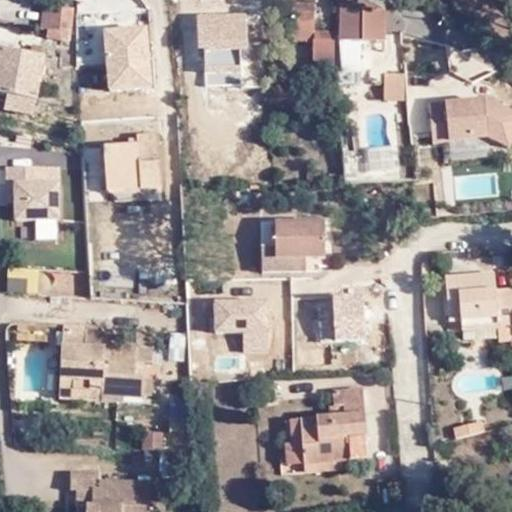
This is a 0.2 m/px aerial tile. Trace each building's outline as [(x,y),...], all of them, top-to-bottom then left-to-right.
[(338,65),(335,28),(316,28),(315,1),(292,1),(293,39),(314,39),(315,64),(338,65)] [(364,8),(365,4),(340,3),(340,25),(337,36),(341,81),(360,81),(357,40),(383,41),(384,19),(378,18),(379,9),(364,8)] [(69,31),(73,10),(49,5),(45,28),(69,31)] [(210,49),(232,47),(249,47),(249,42),(248,26),(248,12),(200,15),(200,30),(205,31),(206,49),(210,49)] [(153,89),(148,25),(103,28),(108,93),(153,89)] [(248,26),(249,42),(257,42),(256,26),(248,26)] [(232,61),(232,47),(210,49),(211,62),(232,61)] [(0,93),(4,94),(34,100),(42,57),(0,48),(0,93)] [(449,48),(436,48),(435,66),(448,67),(449,48)] [(403,74),(384,74),(384,98),(404,98),(403,74)] [(408,120),(411,145),(425,143),(423,119),(453,118),(451,81),(415,83),(417,119),(408,120)] [(34,100),(4,94),(2,109),(31,115),(34,100)] [(163,187),(159,136),(138,138),(139,146),(105,150),(108,183),(140,182),(141,189),(163,187)] [(378,180),(377,164),(358,165),(359,181),(378,180)] [(62,222),(61,183),(46,183),(46,167),(9,168),(10,184),(15,184),(16,223),(62,222)] [(256,225),(257,251),(268,250),(269,261),(301,260),(320,260),(319,224),(256,225)] [(268,250),(257,251),(257,261),(269,261),(268,250)] [(269,261),(257,261),(257,274),(301,273),(301,260),(269,261)] [(42,273),(10,274),(11,295),(42,293),(42,273)] [(511,291),(499,292),(489,292),(488,277),(461,280),(462,296),(449,297),(450,324),(463,323),(499,321),(499,330),(511,329),(511,291)] [(489,292),(499,292),(498,277),(488,277),(489,292)] [(462,296),(461,280),(448,280),(449,297),(462,296)] [(239,283),(221,283),(222,298),(205,299),(205,313),(240,312),(239,283)] [(222,298),(221,283),(205,284),(205,299),(222,298)] [(463,333),(499,330),(499,321),(463,323),(463,333)] [(138,361),(155,361),(156,331),(139,330),(139,343),(108,341),(108,327),(89,327),(88,347),(64,346),(63,376),(63,397),(127,401),(127,395),(145,396),(145,375),(137,375),(138,361)] [(301,422),(303,467),(348,464),(368,463),(364,394),(334,396),(335,420),(301,422)] [(348,464),(303,467),(303,475),(348,473),(348,464)] [(73,490),(80,490),(95,490),(95,506),(81,506),(80,506),(80,511),(152,511),(152,482),(103,480),(103,472),(73,472),(73,490)] [(95,490),(80,490),(81,506),(95,506),(95,490)]
